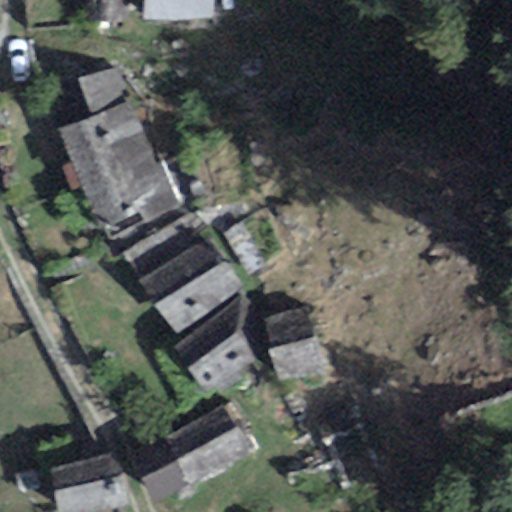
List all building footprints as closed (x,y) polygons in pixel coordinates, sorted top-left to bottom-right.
[(123,0),(85,0),(85,12),(123,13),(123,0)] [(207,0),(149,0),(148,9),(206,13),(207,0)] [(174,203),(115,71),(85,84),(99,114),(66,129),(102,208),(134,194),(144,216),(174,203)] [(197,250),(181,226),(136,255),(178,321),(233,286),(206,244),(197,250)] [(250,321),(240,301),(183,341),(209,379),(247,352),(250,321)] [(317,361),(304,311),(270,320),(283,370),(317,361)] [(221,410),(139,449),(158,489),(241,451),(221,410)] [(112,457),(56,468),(64,508),(119,497),(112,457)]
